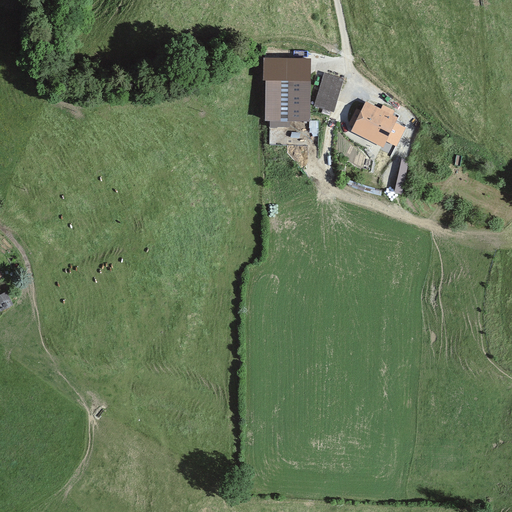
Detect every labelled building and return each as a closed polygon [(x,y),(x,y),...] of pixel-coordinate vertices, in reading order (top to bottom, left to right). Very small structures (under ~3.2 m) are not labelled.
[(267,81),(266,121),(310,122),(311,81),(292,80),(292,62),(274,61),(274,81),(267,81)] [(334,112),(343,80),(324,74),(314,106),(334,112)] [(379,109),(366,103),(351,133),(383,149),(385,144),(395,149),(405,129),(395,124),(397,119),(392,117),(395,112),(381,105),(379,109)] [(409,161),(401,159),(395,192),(403,193),(409,161)] [(11,306),(4,294),(0,295),(0,311),(0,312),(11,306)]
